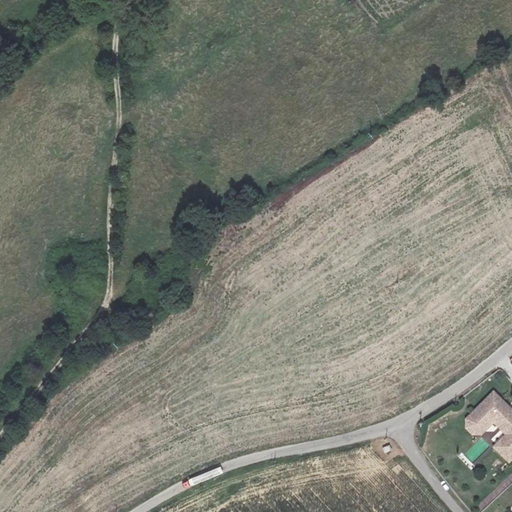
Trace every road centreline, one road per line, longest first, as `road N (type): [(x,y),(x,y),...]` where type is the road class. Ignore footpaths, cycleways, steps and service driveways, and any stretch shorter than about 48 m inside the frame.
road 1 (track): [(0,447),(106,292),(123,15),(132,0)]
road 2 (unclassified): [(401,427),(215,473),(143,511)]
road 3 (unclassified): [(511,346),(401,427)]
